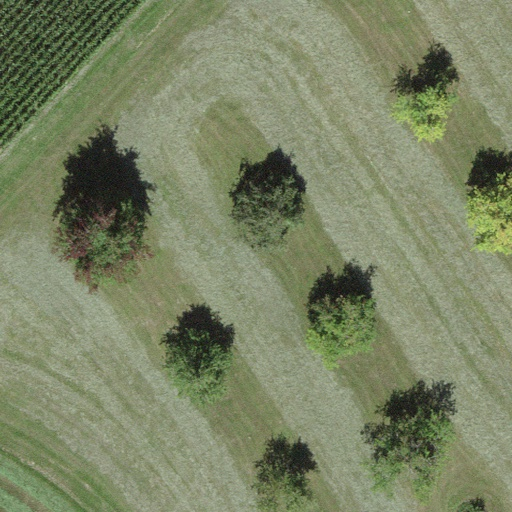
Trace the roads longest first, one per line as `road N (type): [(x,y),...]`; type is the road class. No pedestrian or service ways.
road 1 (track): [(186,0),(0,190)]
road 2 (track): [(110,511),(0,436)]
